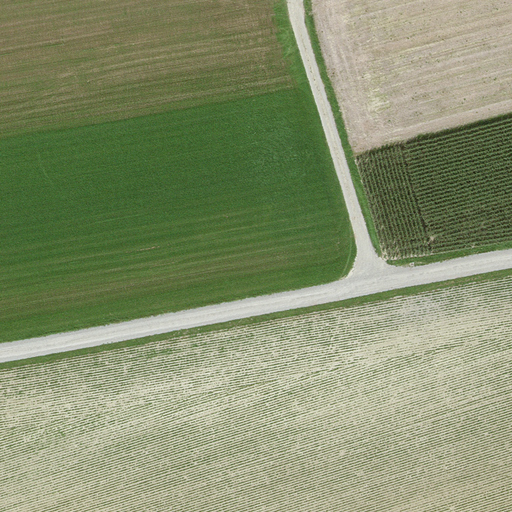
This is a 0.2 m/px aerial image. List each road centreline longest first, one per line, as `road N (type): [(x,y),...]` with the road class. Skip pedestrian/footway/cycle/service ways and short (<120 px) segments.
road 1 (track): [(511,262),(0,357)]
road 2 (track): [(302,0),(376,285)]
